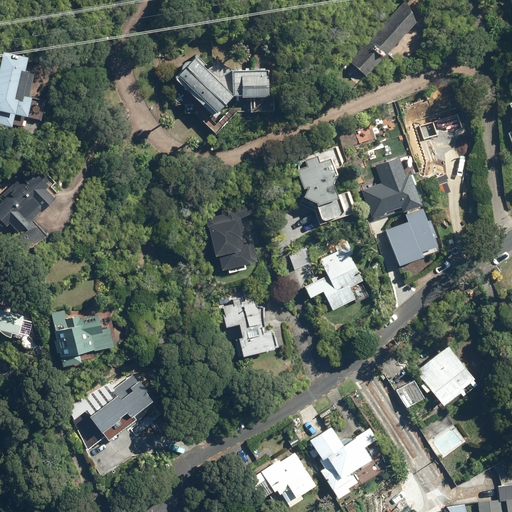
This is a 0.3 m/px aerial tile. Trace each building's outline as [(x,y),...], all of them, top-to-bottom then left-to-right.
[(421,0),(412,0),(352,61),(367,76),(432,10),(421,0)] [(35,58),(5,51),(0,73),(0,123),(15,127),(18,114),(29,117),(34,96),(26,95),(35,58)] [(217,113),(220,110),(235,93),(197,58),(182,74),(177,80),(201,102),(203,100),(217,113)] [(271,75),(244,75),(244,96),(271,96),(271,75)] [(467,109),(412,122),(421,157),(475,144),(467,109)] [(322,162),(319,156),(307,160),(309,167),(300,170),(307,190),(301,204),(316,211),(320,224),(357,212),(350,190),(340,193),(338,189),(332,184),(341,174),(334,158),(322,162)] [(371,188),(362,192),(374,218),(402,206),(405,213),(424,204),(410,173),(408,174),(400,157),(364,173),(371,188)] [(0,189),(0,242),(13,231),(33,251),(47,237),(31,222),(40,213),(44,217),(54,208),(51,205),(59,196),(48,185),(53,180),(37,165),(16,186),(10,179),(0,189)] [(259,262),(255,247),(245,249),(243,239),(248,237),(244,217),(212,224),(219,254),(220,254),(224,269),(228,268),(229,273),(249,269),(248,264),(259,262)] [(305,244),(287,252),(295,270),(313,262),(305,244)] [(357,303),(371,296),(364,281),(366,280),(350,246),(322,259),(330,275),(306,286),(312,298),(324,292),(333,310),(356,299),(357,303)] [(263,326),(255,295),(235,300),(235,304),(223,307),(228,327),(240,324),(244,337),(241,338),(246,357),(279,349),(272,323),(263,326)] [(33,322),(24,320),(26,314),(0,308),(0,326),(18,331),(17,333),(30,335),(33,322)] [(59,340),(56,340),(59,356),(118,345),(114,326),(104,328),(101,315),(80,319),(80,317),(67,319),(66,311),(54,313),(59,340)] [(477,376),(449,343),(417,370),(446,403),(462,390),(464,393),(478,381),(476,377),(477,376)] [(104,387),(101,384),(68,412),(86,433),(97,423),(112,440),(138,418),(135,415),(154,399),(149,392),(151,390),(142,380),(139,383),(132,375),(116,389),(110,382),(104,387)] [(414,377),(396,389),(407,407),(425,395),(414,377)] [(332,424),(311,438),(324,457),(320,459),(326,467),(321,470),(339,496),(351,488),(350,486),(359,480),(352,470),(373,456),(358,434),(345,443),(332,424)] [(370,427),(359,434),(367,445),(378,438),(370,427)] [(296,450),(262,471),(262,472),(252,479),(262,495),(274,487),(275,488),(278,486),(281,491),(283,490),(293,504),(306,496),(302,491),(317,482),(296,450)] [(502,511),(501,498),(477,501),(478,511),(502,511)]
